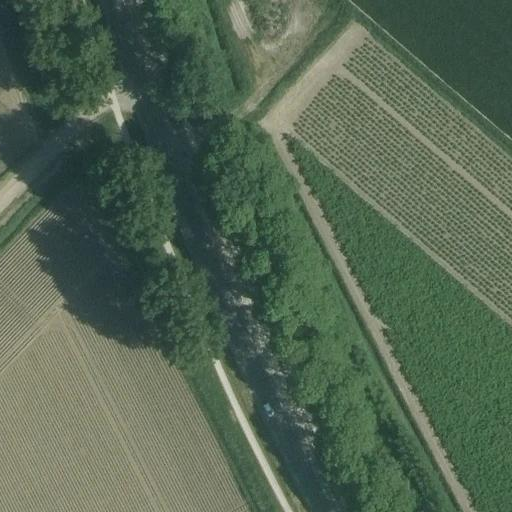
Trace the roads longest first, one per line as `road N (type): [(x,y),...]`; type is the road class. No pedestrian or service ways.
road 1 (secondary): [(327,511),(156,172),(94,0)]
road 2 (track): [(0,207),(100,108),(164,102),(219,122),(324,31)]
